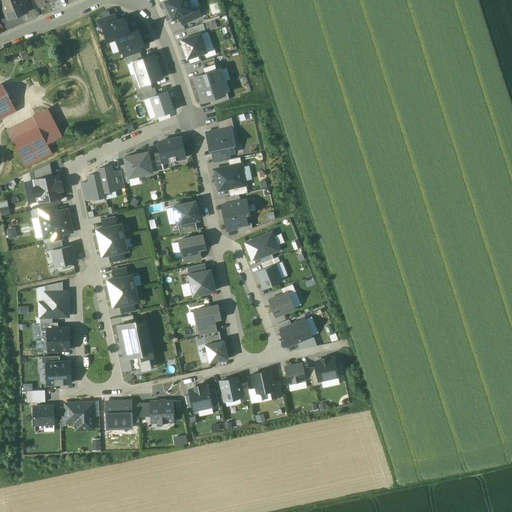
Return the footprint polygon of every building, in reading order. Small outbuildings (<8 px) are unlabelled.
[(0,0),(8,18),(9,18),(9,17),(16,14),(17,16),(26,12),(21,0),(0,0)] [(193,10),(188,0),(169,0),(166,2),(174,19),(179,16),(193,10)] [(193,10),(179,16),(183,24),(201,16),(198,8),(193,10)] [(103,26),(117,21),(115,15),(98,20),(100,26),(103,26)] [(103,26),(108,40),(116,37),(130,33),(125,18),(117,21),(103,26)] [(215,19),(204,22),(206,29),(217,27),(215,19)] [(187,29),(189,35),(200,31),(201,33),(206,31),(204,23),(187,29)] [(139,30),(130,33),(116,37),(121,52),(123,52),(140,46),(144,45),(139,30)] [(189,35),(179,38),(186,59),(207,52),(201,33),(200,31),(189,35)] [(140,46),(123,52),(125,58),(126,57),(140,53),(141,52),(140,46)] [(133,62),(142,59),(140,53),(126,57),(128,64),(133,62)] [(133,62),(137,74),(158,66),(154,55),(142,59),(133,62)] [(206,73),(218,69),(214,58),(202,62),(206,73)] [(137,74),(141,85),(150,82),(162,78),(158,66),(137,74)] [(194,77),(199,90),(221,83),(224,82),(220,69),(218,69),(206,73),(194,77)] [(152,89),(150,82),(141,85),(136,87),(138,94),(152,89)] [(199,90),(202,102),(212,99),(225,95),(221,83),(199,90)] [(3,85),(0,86),(0,117),(16,110),(3,85)] [(151,98),(157,96),(155,88),(152,89),(138,94),(140,101),(151,98)] [(157,96),(151,98),(157,116),(173,111),(167,92),(157,96)] [(212,99),(214,104),(229,99),(227,94),(225,95),(212,99)] [(33,115),(33,117),(48,144),(53,141),(62,136),(47,108),(33,115)] [(33,117),(7,131),(21,158),(48,144),(33,117)] [(217,123),(219,130),(231,128),(234,127),(232,118),(217,123)] [(219,130),(206,133),(210,150),(212,150),(215,162),(229,159),(228,155),(235,153),(233,145),(235,145),(231,128),(219,130)] [(182,138),(158,143),(160,153),(162,162),(186,157),(182,138)] [(48,144),(21,158),(26,167),(52,153),(48,144)] [(148,151),(124,156),(126,164),(129,177),(152,172),(150,161),(148,151)] [(160,153),(154,154),(156,159),(158,171),(164,170),(162,162),(160,153)] [(230,166),(241,164),(240,158),(228,161),(230,166)] [(156,159),(150,161),(152,172),(158,171),(156,159)] [(35,180),(53,176),(50,163),(34,171),(35,180)] [(120,165),(121,169),(124,183),(130,182),(129,177),(126,164),(120,165)] [(230,166),(214,170),(219,191),(228,188),(246,185),(241,164),(230,166)] [(104,192),(116,189),(112,171),(111,166),(99,168),(100,173),(104,192)] [(121,169),(112,171),(116,189),(125,187),(124,183),(121,169)] [(89,175),(90,182),(93,198),(105,196),(104,192),(100,173),(89,175)] [(53,176),(32,181),(36,202),(47,199),(48,205),(55,204),(60,203),(59,197),(64,196),(59,175),(53,176)] [(259,182),(261,189),(268,187),(266,180),(259,182)] [(84,200),(93,198),(90,182),(81,183),(84,200)] [(248,193),(246,185),(228,188),(230,196),(238,195),(248,193)] [(227,204),(240,201),(238,195),(230,196),(225,198),(227,204)] [(8,200),(0,200),(1,214),(9,213),(8,200)] [(227,204),(221,205),(227,231),(235,229),(235,228),(237,227),(247,225),(245,215),(249,214),(246,200),(240,201),(227,204)] [(195,202),(174,206),(178,224),(195,221),(199,220),(195,202)] [(38,208),(40,216),(57,212),(55,204),(48,205),(38,208)] [(44,238),(51,236),(63,234),(72,232),(67,210),(57,212),(40,216),(44,238)] [(274,212),(267,213),(269,222),(276,219),(274,212)] [(103,228),(117,225),(115,216),(101,220),(103,228)] [(195,221),(178,224),(180,234),(197,230),(195,221)] [(97,230),(100,243),(124,237),(121,224),(117,225),(103,228),(97,230)] [(247,225),(237,227),(239,234),(253,229),(251,224),(247,225)] [(272,232),(246,243),(253,260),(260,257),(271,253),(279,250),(272,232)] [(64,240),(63,234),(51,236),(52,242),(61,240),(64,240)] [(203,235),(179,240),(182,253),(199,250),(206,248),(203,235)] [(100,243),(103,255),(108,254),(123,251),(127,250),(124,237),(100,243)] [(53,250),(63,248),(61,240),(52,242),(46,244),(47,251),(53,250)] [(63,248),(53,250),(57,268),(76,264),(72,246),(63,248)] [(199,250),(182,253),(184,262),(201,258),(199,250)] [(125,260),(123,251),(108,254),(110,263),(125,260)] [(273,259),(271,253),(260,257),(263,263),(273,259)] [(262,264),(264,269),(275,265),(280,263),(278,257),(273,259),(263,263),(262,264)] [(188,268),(190,275),(206,271),(205,264),(188,268)] [(264,269),(257,272),(264,288),(281,281),(275,265),(264,269)] [(113,279),(128,275),(126,267),(112,270),(113,279)] [(206,271),(190,275),(194,295),(214,291),(210,270),(206,271)] [(108,280),(111,293),(135,288),(132,275),(128,275),(113,279),(108,280)] [(62,282),(45,286),(45,291),(63,291),(62,282)] [(281,290),(283,294),(288,292),(294,290),(292,285),(281,290)] [(111,293),(114,306),(119,305),(134,302),(138,301),(135,288),(111,293)] [(40,303),(40,323),(41,323),(52,323),(52,317),(68,317),(68,292),(63,292),(63,291),(45,291),(46,303),(40,303)] [(283,294),(267,300),(274,318),(295,310),(288,292),(283,294)] [(136,311),(134,302),(119,305),(121,314),(136,311)] [(194,311),(197,324),(215,320),(221,319),(218,305),(194,311)] [(121,317),(122,324),(133,321),(132,315),(121,317)] [(215,320),(197,324),(200,336),(204,336),(217,333),(215,320)] [(278,324),(281,330),(292,325),(289,320),(278,324)] [(292,325),(281,330),(287,346),(297,342),(311,336),(305,320),(292,325)] [(122,324),(117,325),(124,359),(130,358),(141,356),(142,360),(149,358),(153,357),(146,322),(136,324),(136,321),(133,321),(122,324)] [(59,329),(42,329),(42,340),(45,340),(45,351),(70,350),(69,329),(59,329)] [(204,336),(206,344),(222,341),(220,332),(217,333),(204,336)] [(332,342),(338,340),(336,333),(329,336),(332,342)] [(311,336),(297,342),(300,350),(317,346),(313,336),(311,336)] [(222,341),(206,344),(210,363),(228,359),(224,340),(222,341)] [(141,356),(130,358),(132,370),(140,368),(141,371),(151,369),(149,358),(142,360),(141,356)] [(334,356),(314,360),(316,367),(319,380),(321,380),(338,376),(334,356)] [(60,362),(45,363),(46,384),(71,383),(70,362),(60,362)] [(302,363),(285,367),(288,384),(306,380),(303,369),(302,363)] [(303,369),(306,380),(312,379),(309,368),(309,367),(303,369)] [(316,367),(309,368),(312,379),(313,386),(322,384),(321,380),(319,380),(316,367)] [(261,393),(270,391),(275,390),(274,382),(271,370),(252,374),(255,387),(256,394),(261,393)] [(237,378),(219,382),(223,402),(242,398),(239,384),(237,378)] [(280,381),(274,382),(275,390),(270,391),(271,399),(283,396),(280,381)] [(247,383),(239,384),(242,398),(243,402),(251,400),(248,389),(247,383)] [(208,385),(188,389),(190,396),(192,407),(193,412),(213,408),(209,391),(208,385)] [(263,401),(261,393),(256,394),(255,387),(248,389),(251,400),(251,403),(263,401)] [(215,389),(209,391),(213,408),(219,407),(215,389)] [(45,401),(45,391),(26,391),(27,402),(45,401)] [(131,401),(106,402),(107,428),(132,428),(132,424),(132,405),(131,401)] [(173,402),(151,403),(151,420),(151,423),(174,423),(173,402)] [(94,403),(66,403),(65,408),(66,422),(82,421),(82,430),(95,430),(94,403)] [(151,420),(151,403),(138,403),(139,405),(139,420),(151,420)] [(54,406),(34,407),(34,424),(54,424),(54,406)] [(174,438),(176,447),(188,444),(185,435),(174,438)]
